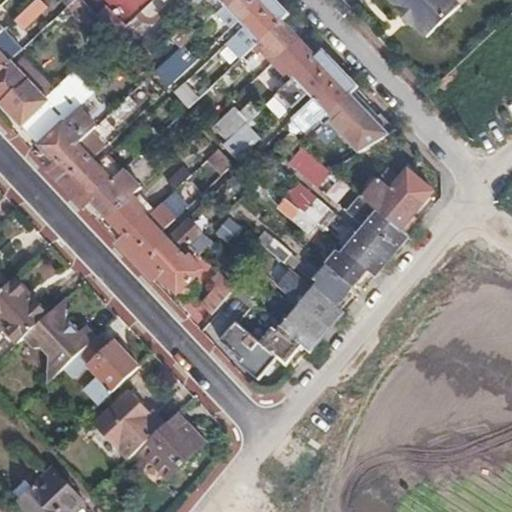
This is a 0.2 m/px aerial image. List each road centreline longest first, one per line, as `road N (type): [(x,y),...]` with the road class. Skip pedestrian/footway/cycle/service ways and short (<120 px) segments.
road 1 (residential): [(268,441),(0,154)]
road 2 (residential): [(268,441),(480,184)]
road 3 (residential): [(480,184),(304,0)]
